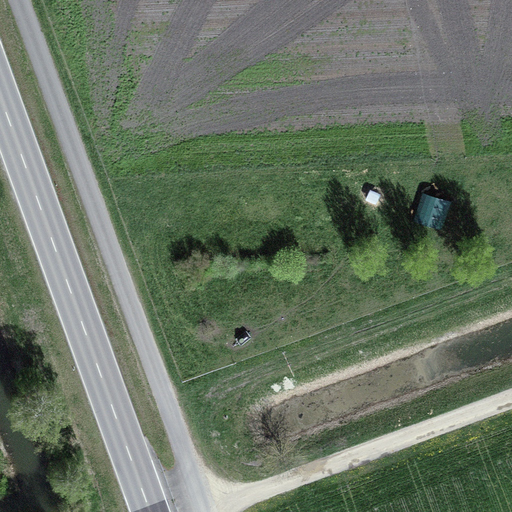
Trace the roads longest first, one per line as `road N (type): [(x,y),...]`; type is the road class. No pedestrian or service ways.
road 1 (track): [(511,280),(168,405),(19,0)]
road 2 (primary): [(149,511),(0,96)]
road 3 (track): [(511,400),(202,511)]
